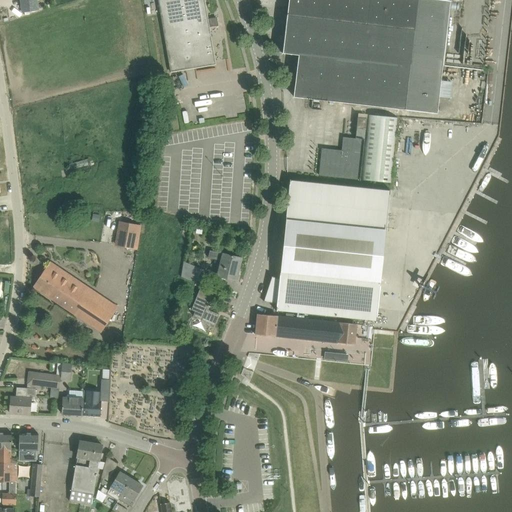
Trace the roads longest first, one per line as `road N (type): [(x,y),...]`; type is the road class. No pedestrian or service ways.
road 1 (tertiary): [(224,357),(256,268),(273,183),(273,117),(241,0)]
road 2 (residential): [(0,357),(20,238),(1,98)]
road 3 (residential): [(170,453),(64,424),(0,423)]
